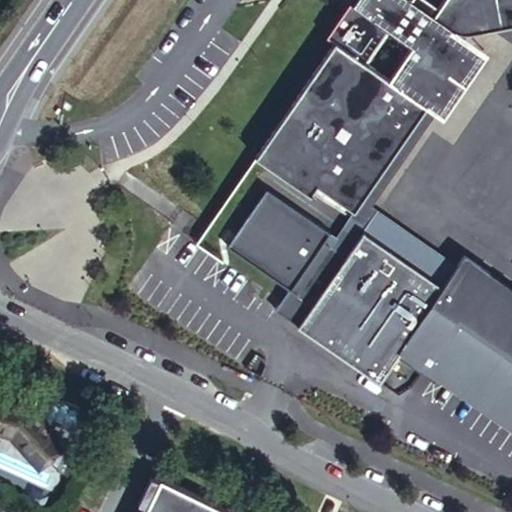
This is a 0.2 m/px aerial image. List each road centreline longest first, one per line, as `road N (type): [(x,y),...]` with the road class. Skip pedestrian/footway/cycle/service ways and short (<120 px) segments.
road 1 (unclassified): [(161,395),(399,511)]
road 2 (unclassified): [(0,316),(161,395)]
road 3 (secondary): [(0,107),(73,0)]
road 4 (residential): [(161,395),(112,511)]
